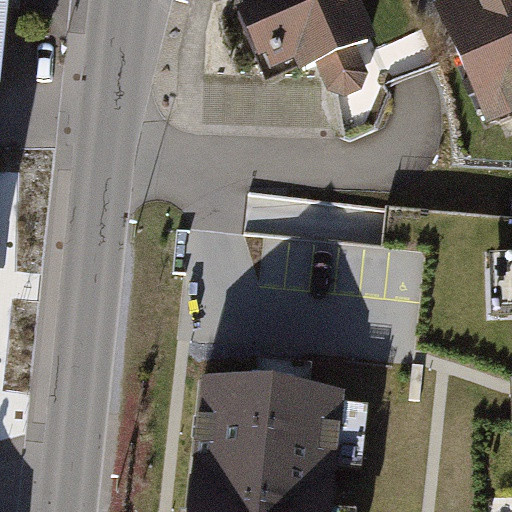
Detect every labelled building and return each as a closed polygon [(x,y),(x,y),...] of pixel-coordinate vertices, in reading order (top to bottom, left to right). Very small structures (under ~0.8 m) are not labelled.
[(0,0),(0,98),(5,98),(8,0),(0,0)] [(251,0),(239,5),(246,19),(239,22),(267,87),(296,74),(301,86),(322,77),(331,97),(347,104),(364,95),(370,78),(361,58),(378,50),(356,0),(251,0)] [(511,0),(463,0),(437,12),(492,136),(511,127),(511,0)] [(511,245),(490,246),(493,316),(511,315),(511,245)] [(241,386),(198,382),(186,511),(354,511),(365,397),(304,392),(306,369),(243,364),(241,386)]
